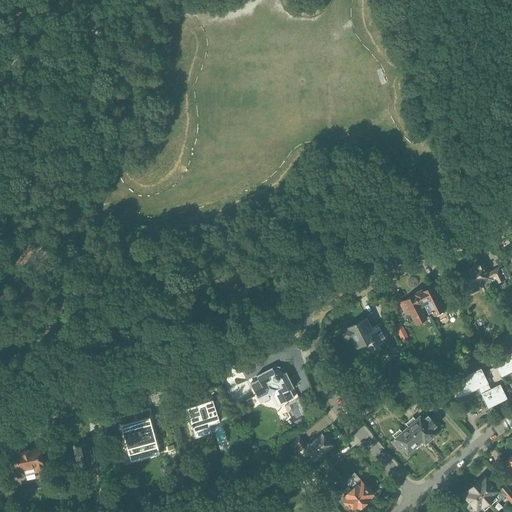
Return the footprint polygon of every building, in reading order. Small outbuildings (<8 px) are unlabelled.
[(492,56),(500,58),(502,49),(494,47),(492,56)] [(494,277),(497,284),(505,280),(499,268),(488,274),(482,262),(481,262),(481,261),(480,261),(479,261),(478,260),(477,261),(476,261),(475,261),(474,262),(474,263),(474,265),(474,266),(474,267),(468,270),(468,271),(460,275),(467,290),(494,277)] [(417,291),(424,305),(428,314),(432,311),(434,315),(444,310),(437,296),(441,293),(436,283),(423,290),(422,288),(417,291)] [(424,305),(417,291),(413,293),(414,295),(400,302),(405,312),(409,310),(417,324),(426,319),(420,307),(424,305)] [(375,344),(381,341),(386,351),(393,347),(381,324),(370,329),(365,319),(346,329),(346,330),(342,332),(346,342),(352,339),(357,348),(358,351),(366,347),(368,350),(375,346),(375,344)] [(511,352),(494,362),(501,377),(511,371),(511,352)] [(273,367),(272,367),(256,375),(258,379),(250,383),(258,399),(258,398),(261,396),(261,397),(263,396),(263,395),(267,393),(268,394),(268,393),(267,393),(269,388),(275,390),(275,392),(281,404),(294,398),(290,390),(294,388),(286,372),(285,371),(284,370),(283,369),(282,368),(281,367),(280,367),(278,366),(277,366),(276,366),(274,366),(273,367)] [(488,383),(483,373),(481,368),(448,384),(451,389),(456,399),(479,387),(489,407),(506,399),(499,385),(491,389),(488,383)] [(430,412),(439,404),(428,391),(419,399),(430,412)] [(373,411),(383,404),(380,399),(369,406),(373,411)] [(202,403),(202,405),(185,411),(191,431),(190,434),(190,435),(192,432),(193,431),(195,438),(212,433),(209,425),(220,421),(213,400),(202,403)] [(420,435),(427,442),(438,432),(434,427),(436,425),(427,414),(422,419),(420,416),(408,427),(417,437),(420,435)] [(128,450),(129,454),(158,447),(156,442),(152,426),(150,420),(122,428),(123,434),(128,450)] [(417,437),(408,427),(391,442),(398,449),(402,446),(408,453),(420,442),(423,445),(427,442),(420,435),(417,437)] [(322,435),(309,445),(300,435),(287,445),(294,453),(298,450),(304,457),(309,453),(314,460),(331,446),(322,435)] [(90,454),(88,443),(74,446),(78,462),(75,463),(74,466),(76,468),(79,468),(79,469),(102,464),(99,452),(90,454)] [(10,454),(15,478),(25,475),(26,476),(35,474),(36,473),(47,471),(45,462),(43,463),(40,448),(34,449),(34,448),(16,451),(16,453),(10,454)] [(326,462),(327,462),(330,467),(331,468),(342,459),(337,453),(326,462)] [(313,471),(308,476),(317,486),(318,486),(316,485),(321,480),(313,471)] [(354,481),(348,486),(352,491),(364,505),(371,499),(370,498),(374,495),(354,473),(350,477),(354,481)] [(317,486),(308,476),(307,474),(301,480),(311,492),(317,486)] [(499,502),(506,496),(511,502),(511,501),(511,493),(504,485),(500,489),(501,489),(499,491),(486,478),(482,481),(480,479),(474,485),(487,500),(491,505),(497,499),(499,502)] [(475,511),(476,511),(477,510),(481,507),(482,507),(485,510),(491,505),(487,500),(474,485),(467,491),(469,493),(465,497),(470,502),(463,508),(466,511),(475,511)] [(352,491),(348,486),(342,492),(341,490),(339,490),(335,493),(335,496),(336,498),(339,498),(339,497),(352,511),(354,511),(357,510),(357,511),(364,505),(352,491)]
